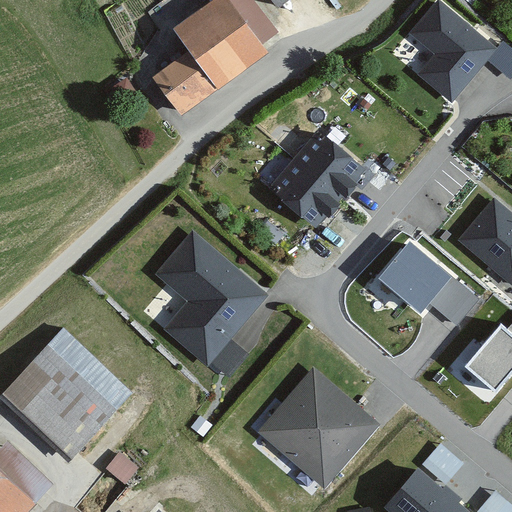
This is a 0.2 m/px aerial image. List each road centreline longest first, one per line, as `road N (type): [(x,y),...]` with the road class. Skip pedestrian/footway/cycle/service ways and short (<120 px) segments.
road 1 (residential): [(370,0),(263,74),(0,317)]
road 2 (residential): [(511,478),(300,291),(435,136)]
